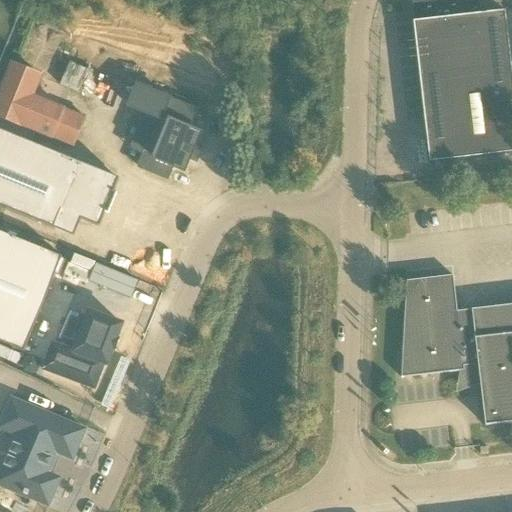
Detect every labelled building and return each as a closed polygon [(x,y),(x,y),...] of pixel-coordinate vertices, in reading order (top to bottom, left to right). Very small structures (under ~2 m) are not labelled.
[(511,154),(511,69),(505,13),(481,16),(478,0),(415,0),(414,3),(413,7),(415,23),(414,23),(430,164),(511,154)] [(0,97),(0,117),(51,138),(62,110),(33,98),(41,78),(13,66),(0,97)] [(187,130),(195,111),(138,88),(130,107),(170,124),(155,160),(145,156),(140,168),(167,179),(172,167),(184,172),(189,159),(195,161),(200,150),(194,148),(199,135),(187,130)] [(0,131),(0,208),(55,231),(62,214),(82,221),(82,222),(100,229),(106,214),(109,215),(117,195),(114,194),(120,180),(118,180),(0,131)] [(62,259),(63,259),(0,233),(0,343),(24,353),(56,276),(62,260),(62,259)] [(135,297),(141,279),(75,255),(69,272),(135,297)] [(478,366),(481,385),(486,427),(511,423),(511,312),(501,313),(503,327),(476,330),(475,326),(484,325),(483,316),(474,317),(474,312),(478,312),(478,310),(472,311),(473,319),(458,320),(453,277),(407,282),(402,379),(464,371),(464,367),(478,366)] [(50,347),(41,373),(92,393),(100,368),(104,370),(110,354),(111,354),(114,344),(113,343),(119,328),(86,315),(71,355),(50,347)] [(73,461),(85,431),(11,400),(0,427),(0,430),(16,437),(6,460),(21,466),(10,491),(49,507),(60,480),(48,474),(57,454),(73,461)]
